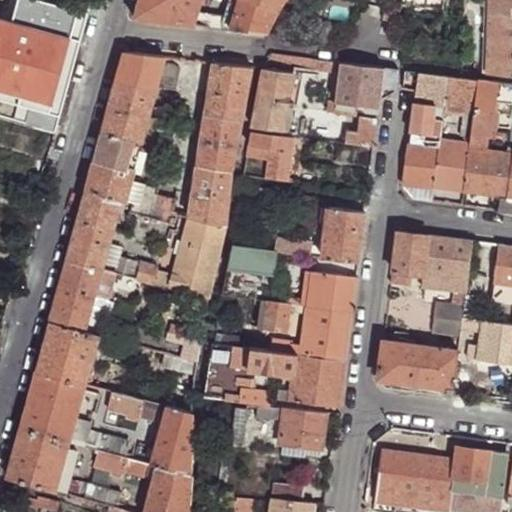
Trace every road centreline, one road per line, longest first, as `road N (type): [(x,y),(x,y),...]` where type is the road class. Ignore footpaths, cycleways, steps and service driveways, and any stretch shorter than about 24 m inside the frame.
road 1 (residential): [(0,440),(111,31)]
road 2 (residential): [(380,212),(357,403)]
road 3 (residential): [(111,31),(302,53)]
road 4 (residential): [(357,403),(511,423)]
road 5 (residential): [(511,230),(380,212)]
